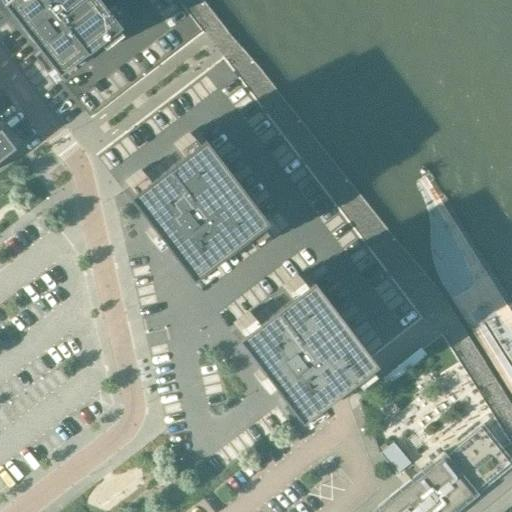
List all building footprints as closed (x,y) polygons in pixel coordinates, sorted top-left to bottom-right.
[(133,23),(115,0),(0,0),(0,2),(60,80),(60,79),(133,23)] [(0,156),(13,146),(0,128),(0,156)] [(198,134),(122,191),(186,275),(262,217),(198,134)] [(306,275),(231,333),(294,417),(370,359),(306,275)] [(508,463),(480,428),(423,474),(421,471),(410,480),(412,483),(375,511),(453,511),(454,511),(452,509),(508,463)]
